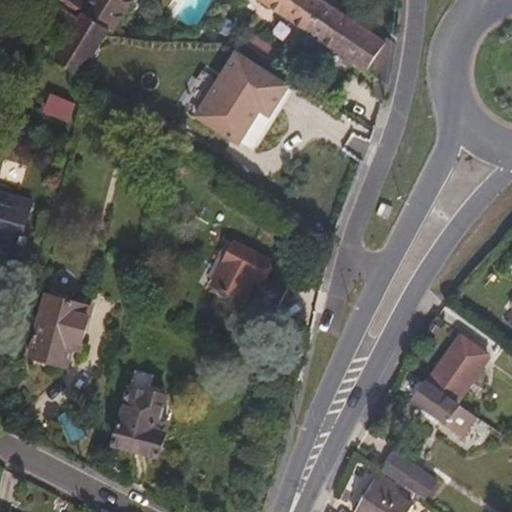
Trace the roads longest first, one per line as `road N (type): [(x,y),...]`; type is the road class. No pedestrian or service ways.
road 1 (secondary): [(304,511),(414,298),(511,168)]
road 2 (residential): [(379,275),(352,253),(352,240),(406,95),(417,0)]
road 3 (secondary): [(379,275),(313,424),(285,511)]
road 4 (secondary): [(462,113),(379,275)]
road 5 (residential): [(0,444),(130,511)]
